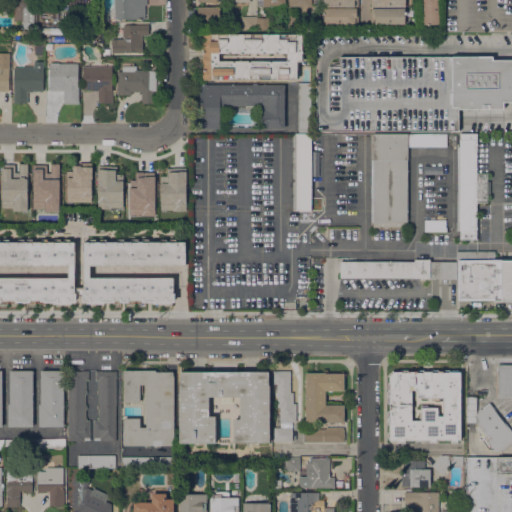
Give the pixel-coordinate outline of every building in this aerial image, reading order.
[(14,4),(18,4),(18,0),(34,0),(34,28),(21,28),(21,20),(14,20),(14,4)] [(147,0),(147,5),(145,5),(145,19),(115,19),(115,0),(147,0)] [(285,0),(285,10),(272,10),(272,6),(257,6),(256,0),(285,0)] [(290,0),(311,0),(311,6),(294,6),(294,8),(292,8),(292,6),(290,6),(290,0)] [(423,0),(439,0),(440,24),(423,24),(423,0)] [(219,6),(220,17),(223,17),(223,23),(198,23),(198,6),(219,6)] [(323,24),(323,7),(358,7),(358,24),(323,24)] [(370,24),(371,8),(405,8),(405,24),(370,24)] [(81,33),(80,16),(96,15),(96,32),(81,33)] [(257,30),(242,30),(241,16),(246,16),(246,15),(255,15),(255,16),(256,16),(257,30)] [(301,27),(289,27),(289,15),(301,15),(301,27)] [(257,16),(257,17),(259,17),(266,17),(269,17),(269,30),(257,30),(256,16),(257,16)] [(137,52),(137,51),(124,52),(112,52),(111,44),(111,39),(118,39),(118,41),(123,41),(123,36),(122,36),(122,29),(123,29),(123,24),(148,24),(148,35),(142,35),(143,52),(137,52)] [(203,79),(203,77),(202,77),(202,69),(203,69),(203,64),(202,64),(202,56),(203,56),(203,48),(202,48),(202,40),(203,40),(203,33),(302,33),(302,61),(297,61),(297,79),(203,79)] [(511,55),(511,96),(504,96),(504,110),(470,110),(470,109),(459,109),(459,130),(316,131),(316,113),(328,112),(328,66),(331,66),(331,61),(339,61),(339,56),(511,55)] [(13,103),(13,89),(14,89),(13,67),(23,67),(23,66),(26,66),(26,61),(36,61),(36,67),(43,67),(44,91),(33,91),(33,92),(28,92),(28,102),(22,102),(22,104),(19,104),(19,102),(13,103)] [(49,62),(59,62),(59,63),(78,63),(78,87),(79,87),(79,100),(79,103),(64,103),(63,90),(49,90),(49,62)] [(0,91),(0,65),(7,66),(9,66),(9,91),(7,91),(0,91)] [(112,66),(112,87),(113,87),(113,102),(98,102),(98,91),(92,91),(92,90),(83,90),(83,66),(112,66)] [(116,94),(116,83),(117,83),(117,71),(122,71),(122,66),(124,66),(136,66),(136,70),(148,70),(156,70),(156,90),(156,102),(150,102),(150,103),(145,103),(145,102),(141,102),(141,91),(132,91),(132,94),(116,94)] [(298,83),(311,83),(311,133),(298,133),(298,83)] [(285,84),(284,128),(260,128),(260,105),(220,105),(220,128),(199,128),(199,84),(285,84)] [(309,210),(310,133),(293,133),(293,210),(309,210)] [(337,134),(356,134),(356,182),(336,181),(337,134)] [(371,160),(373,160),(372,134),(447,134),(447,146),(407,146),(407,227),(373,227),(373,221),(371,221),(371,160)] [(456,221),(458,221),(457,147),(459,147),(459,134),(476,134),(477,173),(487,173),(487,202),(477,202),(477,240),(459,240),(459,230),(456,230),(456,221)] [(26,163),(16,163),(0,163),(0,201),(0,207),(11,207),(11,210),(26,210),(26,163)] [(31,164),(32,210),(58,209),(57,163),(47,163),(47,164),(31,164)] [(90,201),(90,165),(65,165),(65,201),(90,201)] [(122,207),(121,180),(115,180),(115,165),(96,165),(96,208),(122,207)] [(184,167),(165,167),(165,175),(159,175),(159,210),(184,210),(184,167)] [(128,214),(153,215),(154,171),(134,171),(134,179),(128,179),(128,214)] [(446,219),(446,227),(447,227),(447,231),(424,231),(424,227),(425,227),(425,219),(446,219)] [(174,302),(170,301),(170,303),(83,303),(83,241),(88,241),(88,235),(177,236),(177,241),(185,241),(185,265),(89,265),(89,276),(174,277),(174,302)] [(74,292),(75,292),(75,302),(70,302),(70,303),(53,303),(53,302),(43,302),(43,300),(29,300),(29,301),(15,301),(15,300),(1,300),(1,302),(0,302),(0,277),(67,277),(67,265),(0,265),(0,241),(74,241),(74,292)] [(355,257),(355,262),(414,261),(414,257),(430,257),(430,261),(456,261),(456,251),(495,250),(495,259),(502,259),(502,258),(511,257),(511,301),(494,301),(494,300),(457,300),(458,279),(430,278),(340,277),(340,269),(336,269),(336,258),(355,257)] [(497,365),(511,365),(511,397),(497,397),(497,365)] [(7,403),(9,403),(9,370),(33,369),(33,419),(33,425),(8,425),(7,403)] [(68,440),(68,370),(81,370),(81,369),(88,369),(88,379),(85,379),(85,382),(86,382),(86,389),(85,389),(86,389),(86,393),(85,393),(85,396),(86,396),(86,402),(85,402),(85,404),(86,404),(86,408),(85,408),(85,409),(86,409),(86,415),(85,415),(85,418),(86,418),(86,420),(90,420),(90,437),(89,437),(89,439),(84,439),(84,440),(68,440)] [(116,370),(116,440),(99,440),(95,440),(95,437),(94,437),(94,420),(97,420),(97,418),(98,418),(98,408),(97,408),(97,405),(98,405),(98,393),(97,393),(97,390),(98,390),(98,380),(95,380),(95,369),(103,369),(103,370),(116,370)] [(161,445),(161,447),(153,447),(153,444),(150,444),(150,446),(143,446),(143,445),(123,445),(123,417),(140,417),(140,426),(146,426),(146,384),(140,384),(140,401),(123,401),(123,376),(122,376),(122,369),(156,369),(156,371),(173,371),(173,375),(174,375),(174,445),(161,445)] [(449,442),(449,439),(435,439),(435,442),(428,442),(428,439),(403,439),(403,442),(397,442),(397,439),(387,439),(387,438),(386,438),(386,432),(387,432),(387,418),(386,418),(386,411),(387,411),(387,402),(386,402),(386,395),(387,395),(387,393),(388,393),(388,389),(386,389),(386,383),(387,383),(387,375),(392,371),(400,371),(400,370),(408,370),(412,370),(416,370),(436,370),(436,369),(441,369),(441,370),(459,370),(459,439),(456,439),(456,442),(449,442)] [(39,403),(40,403),(40,370),(64,370),(64,426),(39,426),(39,403)] [(280,421),(280,418),(278,418),(278,412),(280,412),(280,407),(277,407),(277,384),(273,384),(273,382),(273,372),(273,370),(291,370),(291,392),(294,392),(294,403),(296,403),(296,421),(280,421)] [(179,443),(179,385),(180,385),(180,371),(268,371),(268,384),(270,384),(270,443),(179,443)] [(344,372),(344,390),(326,390),(326,404),(344,404),(344,422),(326,422),(305,422),(305,372),(326,372),(329,372),(333,372),(334,372),(338,372),(344,372)] [(489,402),(511,431),(511,443),(502,452),(500,449),(496,452),(487,440),(489,439),(476,423),(466,423),(466,396),(477,396),(477,412),(489,402)] [(292,440),(273,440),(273,427),(282,427),(282,422),(288,422),(288,427),(292,427),(292,440)] [(303,441),(303,428),(326,428),(326,426),(344,426),(344,441),(303,441)] [(0,448),(0,437),(35,437),(35,448),(0,448)] [(35,437),(65,437),(65,448),(35,448),(35,437)] [(115,454),(115,467),(77,467),(77,454),(115,454)] [(448,463),(449,464),(441,474),(430,465),(438,454),(448,454),(448,456),(448,463)] [(461,455),(460,464),(449,463),(450,459),(451,457),(450,457),(450,454),(461,455)] [(175,456),(175,467),(121,467),(121,456),(175,456)] [(348,469),(341,468),(345,456),(352,456),(353,458),(349,468),(348,469)] [(306,487),(306,480),(299,480),(299,471),(286,471),(286,457),(300,457),(300,459),(305,459),(305,463),(306,463),(306,462),(309,462),(309,457),(329,457),(329,476),(335,476),(335,487),(306,487)] [(465,511),(465,457),(511,457),(511,511),(465,511)] [(401,486),(401,475),(403,475),(403,459),(424,459),(424,468),(430,468),(430,486),(401,486)] [(37,471),(45,470),(45,466),(62,466),(63,486),(64,486),(64,505),(49,505),(49,490),(44,490),(44,492),(38,492),(37,471)] [(7,467),(32,467),(32,492),(25,492),(25,490),(20,490),(20,506),(7,506),(7,467)] [(72,511),(84,486),(97,492),(94,498),(105,503),(101,511),(72,511)] [(211,511),(211,497),(212,497),(212,495),(222,494),(222,490),(238,489),(239,506),(238,506),(238,511),(211,511)] [(290,511),(290,491),(316,492),(316,502),(325,502),(325,507),(334,507),(334,511),(290,511)] [(438,491),(438,511),(441,511),(441,510),(446,510),(446,511),(449,511),(408,511),(408,503),(404,503),(404,491),(438,491)] [(133,501),(151,501),(151,493),(166,493),(166,498),(173,498),(173,499),(175,499),(175,511),(130,511),(132,511),(133,501)] [(179,511),(179,493),(207,493),(207,503),(206,503),(206,509),(207,509),(207,511),(179,511)] [(243,511),(243,502),(270,502),(270,511),(243,511)]
